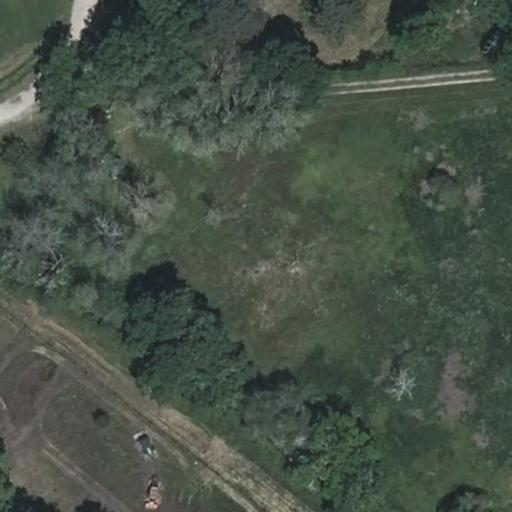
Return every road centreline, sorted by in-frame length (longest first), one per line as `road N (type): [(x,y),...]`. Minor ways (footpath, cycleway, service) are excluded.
road 1 (track): [(2,117),(511,69)]
road 2 (track): [(0,117),(66,55),(83,0)]
